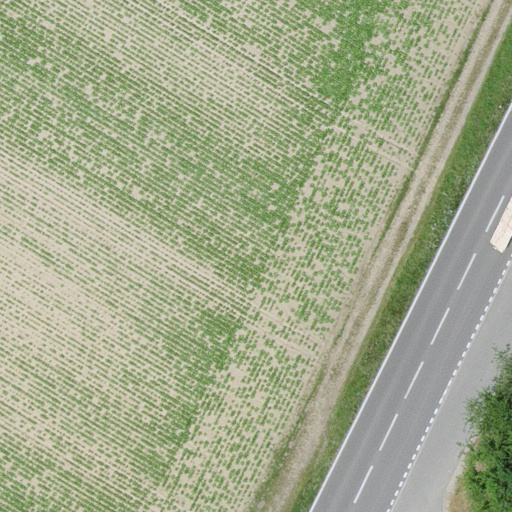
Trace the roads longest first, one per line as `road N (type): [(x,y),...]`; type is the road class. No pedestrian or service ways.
road 1 (track): [(511,4),(266,511)]
road 2 (primary): [(350,511),(511,185)]
